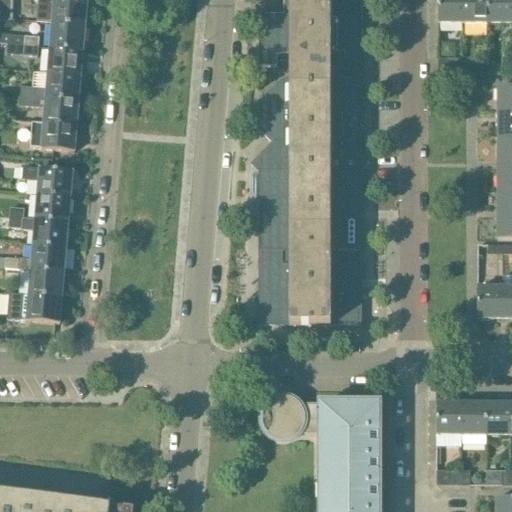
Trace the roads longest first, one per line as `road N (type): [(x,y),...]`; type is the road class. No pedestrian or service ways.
road 1 (residential): [(89,364),(119,0)]
road 2 (residential): [(409,365),(410,0)]
road 3 (residential): [(193,364),(217,0)]
road 4 (residential): [(193,364),(409,365)]
road 5 (residential): [(181,511),(193,364)]
road 6 (residential): [(410,511),(409,365)]
